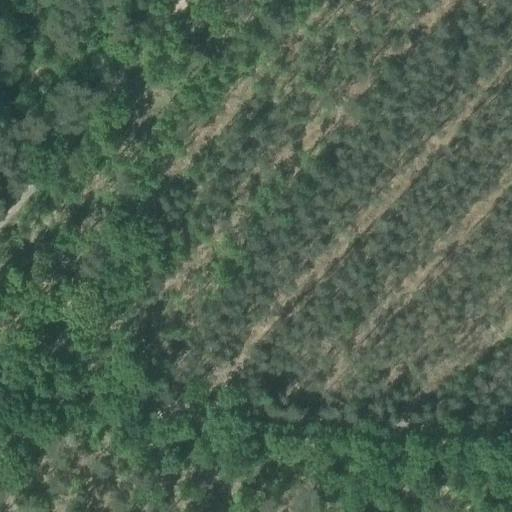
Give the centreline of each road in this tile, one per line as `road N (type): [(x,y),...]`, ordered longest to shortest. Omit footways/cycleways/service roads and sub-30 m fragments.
road 1 (track): [(0,391),(511,437)]
road 2 (track): [(190,0),(0,218)]
